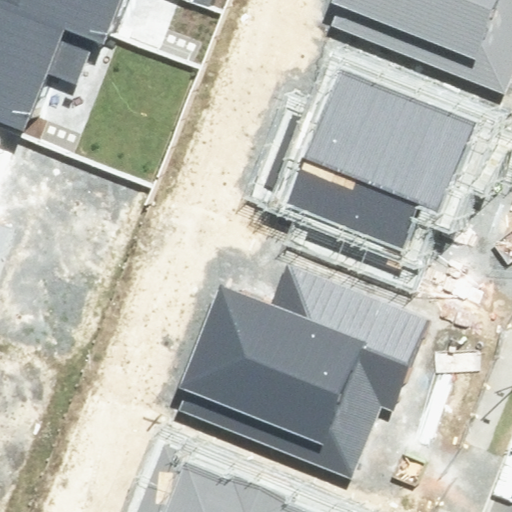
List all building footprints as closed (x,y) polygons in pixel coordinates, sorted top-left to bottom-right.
[(0,0),(0,3),(96,41),(102,43),(118,0),(0,0)] [(511,0),(324,0),(317,19),(501,93),(511,66),(511,0)] [(0,119),(27,130),(47,78),(77,89),(96,41),(0,3),(0,119)] [(292,95),(252,196),(406,256),(423,212),(450,222),(487,127),(333,67),(318,105),(292,95)] [(0,278),(17,235),(0,228),(0,278)] [(227,284),(175,405),(347,478),(378,407),(391,413),(426,331),(284,271),(271,303),(227,284)] [(329,511),(169,446),(141,511),(329,511)]
